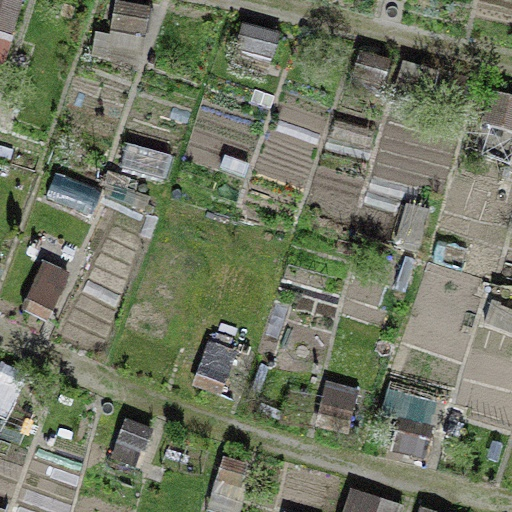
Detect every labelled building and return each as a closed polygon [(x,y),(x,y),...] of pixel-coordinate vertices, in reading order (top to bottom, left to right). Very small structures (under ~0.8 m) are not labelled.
[(0,0),(0,61),(4,63),(23,0),(0,0)] [(89,60),(140,71),(154,7),(120,0),(115,0),(109,32),(95,29),(89,60)] [(273,69),(282,31),(239,21),(230,59),(273,69)] [(385,85),(391,57),(354,50),(349,78),(385,85)] [(468,76),(403,60),(395,90),(460,107),(468,76)] [(511,129),(511,94),(492,89),(483,121),(511,129)] [(164,178),(171,153),(127,141),(120,167),(164,178)] [(137,190),(140,179),(112,170),(104,197),(155,213),(160,198),(137,190)] [(395,244),(421,250),(430,209),(405,203),(395,244)] [(393,288),(406,292),(418,258),(405,254),(393,288)] [(19,308),(47,321),(70,272),(43,259),(19,308)] [(482,324),(511,335),(511,309),(491,302),(482,324)] [(191,384),(221,395),(236,350),(207,339),(191,384)] [(0,359),(0,418),(8,422),(30,371),(0,359)] [(313,425),(347,434),(360,390),(326,380),(313,425)] [(389,451),(425,462),(436,426),(400,416),(389,451)] [(112,457),(139,466),(153,427),(126,417),(112,457)] [(206,510),(214,511),(240,511),(254,465),(221,456),(206,510)] [(340,511),(401,511),(405,502),(350,483),(340,511)]
